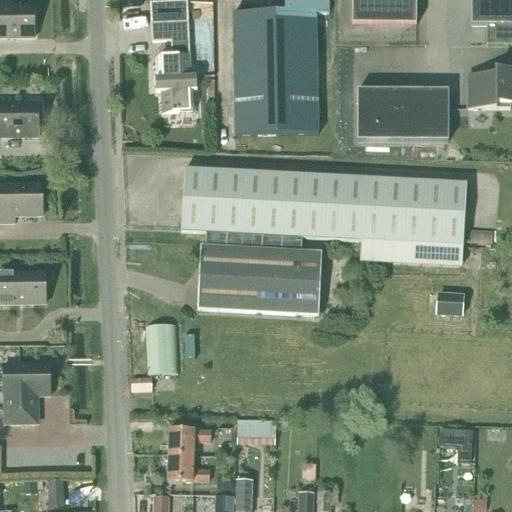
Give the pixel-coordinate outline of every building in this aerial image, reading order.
[(318,137),(316,16),(329,16),(328,0),(284,0),(285,15),(233,16),(236,138),(318,137)] [(416,0),(352,0),(352,27),(416,27),(416,0)] [(511,27),(511,0),(472,0),(473,27),(511,27)] [(156,81),(155,81),(155,95),(161,95),(162,117),(196,116),(195,93),(196,93),(196,79),(190,80),(186,3),(150,4),(152,44),(171,44),(172,58),(155,59),(156,81)] [(0,39),(34,39),(34,10),(0,10),(0,39)] [(511,111),(511,106),(511,105),(511,71),(497,71),(497,76),(470,77),(470,111),(511,111)] [(15,107),(15,100),(0,100),(0,139),(38,139),(38,106),(15,107)] [(448,152),(447,101),(357,101),(357,153),(448,152)] [(321,258),(300,257),(300,242),(381,247),(380,262),(462,266),(466,189),(184,173),(180,235),(205,237),(205,251),(200,251),(196,313),(318,320),(321,258)] [(42,218),(41,188),(0,188),(0,225),(14,225),(13,218),(42,218)] [(0,306),(45,306),(45,276),(0,276),(0,306)] [(442,318),(468,319),(469,296),(443,295),(442,318)] [(148,378),(177,377),(174,329),(145,330),(148,378)] [(36,398),(50,398),(49,368),(2,369),(3,399),(5,399),(5,426),(36,426),(36,398)] [(131,395),(150,394),(150,382),(130,383),(131,395)] [(273,425),(238,424),(238,443),(273,444),(273,425)] [(511,431),(503,432),(502,459),(511,459),(511,431)] [(167,459),(192,460),(192,447),(209,447),(209,435),(193,435),(193,434),(168,433),(167,459)] [(192,474),(192,460),(167,459),(166,485),(191,486),(191,485),(207,486),(207,475),(192,474)] [(47,484),(48,511),(64,511),(62,483),(47,484)] [(248,511),(249,484),(235,483),(234,487),(234,500),(234,503),(233,511),(248,511)] [(215,499),(234,500),(234,487),(216,487),(215,499)] [(298,495),(297,511),(312,511),(313,496),(298,495)] [(317,495),(316,511),(329,511),(330,495),(317,495)] [(153,500),(152,511),(168,511),(169,500),(153,500)] [(462,500),(461,511),(471,511),(471,500),(462,500)] [(214,503),(213,511),(233,511),(234,503),(214,503)]
